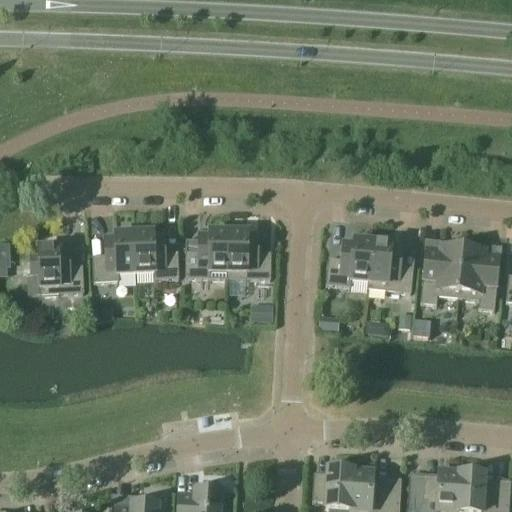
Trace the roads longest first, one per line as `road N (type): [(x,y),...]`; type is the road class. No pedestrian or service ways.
road 1 (secondary): [(0,41),(334,53),(511,69)]
road 2 (secondary): [(511,31),(0,3)]
road 3 (residential): [(291,433),(161,447),(0,482)]
road 4 (residential): [(300,189),(45,185)]
road 5 (residential): [(291,433),(300,189)]
road 6 (residential): [(511,438),(426,430),(291,433)]
road 7 (residential): [(300,189),(511,211)]
